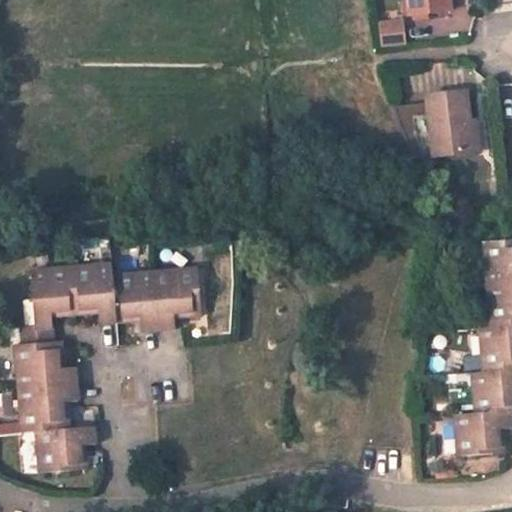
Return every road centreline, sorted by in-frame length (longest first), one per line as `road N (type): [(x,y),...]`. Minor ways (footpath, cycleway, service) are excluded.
road 1 (track): [(375,60),(420,217),(182,219),(0,233)]
road 2 (residential): [(511,489),(449,503),(323,487),(37,508),(0,493)]
road 3 (unknown): [(98,341),(118,444),(118,502)]
road 4 (residential): [(375,60),(511,45)]
